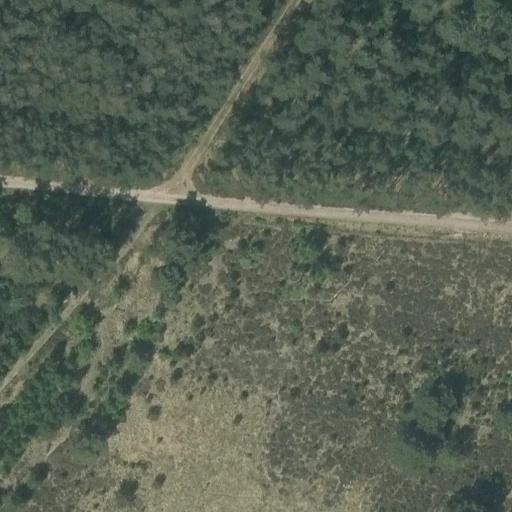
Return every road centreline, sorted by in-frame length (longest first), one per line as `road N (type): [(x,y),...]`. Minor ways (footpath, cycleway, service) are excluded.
road 1 (track): [(511,229),(160,200)]
road 2 (track): [(295,0),(186,176),(160,200)]
road 3 (track): [(160,200),(0,372)]
road 4 (track): [(160,200),(0,186)]
